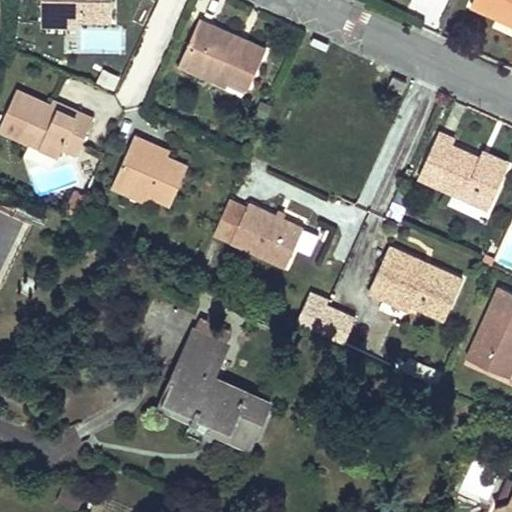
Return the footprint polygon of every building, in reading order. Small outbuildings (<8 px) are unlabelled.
[(41,0),(42,19),(75,19),(112,20),(112,0),(41,0)] [(511,0),(473,0),(471,6),(496,17),(498,12),(511,17),(511,0)] [(496,17),(511,24),(511,17),(498,12),(496,17)] [(238,43),(241,36),(200,18),(180,63),(208,76),(222,72),(232,76),(230,78),(250,87),(267,48),(247,39),(244,46),(238,43)] [(247,39),(241,36),(238,43),(244,46),(247,39)] [(120,78),(104,70),(97,82),(113,90),(120,78)] [(227,85),(230,78),(232,76),(222,72),(208,76),(227,85)] [(393,76),(389,86),(403,92),(407,82),(393,76)] [(79,108),(77,114),(52,103),(18,88),(0,126),(0,130),(58,157),(62,149),(76,156),(95,116),(79,108)] [(77,114),(79,108),(54,97),(52,103),(77,114)] [(506,169),(479,156),(452,144),(455,139),(439,131),(419,176),(488,207),(506,169)] [(115,179),(149,195),(171,204),(188,165),(168,156),(149,147),(151,142),(135,135),(115,179)] [(170,150),(151,142),(149,147),(168,156),(170,150)] [(482,149),(479,156),(506,169),(509,161),(482,149)] [(146,202),(149,195),(115,179),(112,185),(146,202)] [(64,213),(75,218),(86,195),(75,190),(64,213)] [(230,199),(214,233),(287,265),(296,246),(304,227),(249,202),(247,207),(230,199)] [(319,234),(304,227),(296,246),(311,253),(319,234)] [(387,292),(412,303),(445,318),(463,278),(390,245),(369,291),(384,297),(387,292)] [(511,290),(500,285),(467,357),(510,377),(511,371),(511,290)] [(315,330),(327,305),(329,300),(310,292),(297,321),(315,330)] [(407,314),(412,303),(387,292),(384,297),(382,303),(407,314)] [(356,318),(327,305),(315,330),(344,343),(356,318)] [(200,316),(195,327),(228,342),(233,330),(200,316)] [(228,342),(195,327),(163,400),(195,415),(191,422),(196,425),(199,417),(215,424),(217,420),(226,424),(225,428),(222,432),(251,445),(272,400),(215,375),(230,342),(228,342)] [(408,373),(409,370),(414,359),(409,357),(407,361),(400,358),(396,367),(408,373)] [(414,359),(409,370),(438,384),(443,373),(414,359)] [(511,477),(510,476),(497,503),(509,499),(511,493),(511,477)] [(63,483),(57,501),(78,508),(83,490),(63,483)] [(511,511),(511,493),(509,499),(497,503),(499,511),(511,511)]
